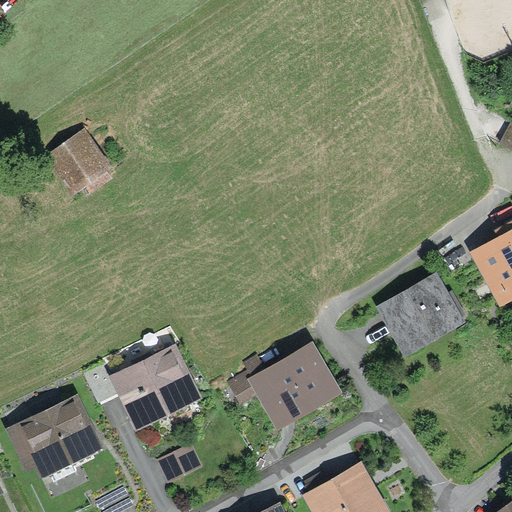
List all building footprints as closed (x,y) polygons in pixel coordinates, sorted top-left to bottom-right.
[(94,131),(92,135),(93,139),(98,142),(102,140),(105,136),(103,131),(99,129),(94,131)] [(82,136),(51,158),(72,188),(78,184),(85,194),(110,176),(82,136)] [(482,253),(504,291),(511,286),(511,221),(497,230),(503,241),(482,253)] [(418,340),(457,318),(434,278),(383,307),(396,329),(408,322),(418,340)] [(288,410),(329,386),(309,352),(256,383),(269,406),(282,399),(288,410)] [(139,416),(189,392),(170,353),(120,377),(139,416)] [(83,373),(97,401),(119,390),(105,362),(83,373)] [(76,469),(67,451),(89,440),(72,405),(67,407),(57,387),(4,413),(23,452),(36,445),(53,481),(76,469)] [(162,459),(170,477),(197,464),(189,447),(162,459)] [(308,486),(322,511),(370,511),(378,508),(357,471),(331,486),(325,476),(308,486)] [(90,490),(101,511),(113,511),(132,502),(118,475),(90,490)]
